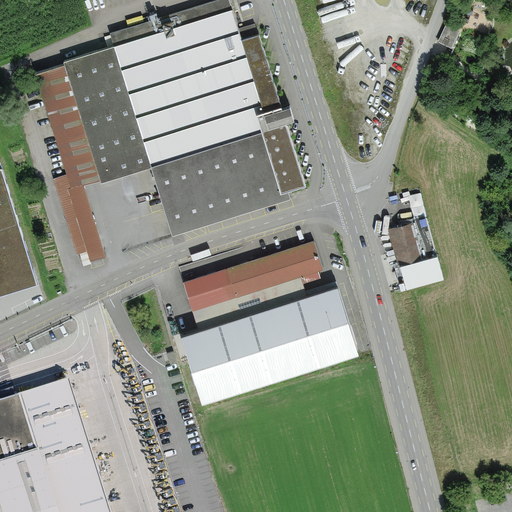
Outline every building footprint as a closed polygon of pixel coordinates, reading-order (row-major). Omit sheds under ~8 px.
[(153,168),(173,235),(292,198),(290,190),(304,185),(285,122),(291,120),(287,106),(282,107),(259,34),(243,39),(230,0),(223,0),(115,33),(119,46),(68,62),(68,65),(104,182),(153,168)] [(436,44),(449,50),(457,32),(444,26),(436,44)] [(104,182),(68,65),(51,70),(87,188),(104,182)] [(87,188),(51,70),(39,74),(70,176),(58,180),(81,256),(90,254),(92,263),(108,258),(87,188)] [(0,291),(37,280),(0,161),(0,291)] [(389,230),(398,266),(435,257),(426,221),(389,230)] [(325,272),(316,244),(185,284),(198,328),(300,297),(295,281),(302,279),(304,287),(323,282),(320,273),(325,272)] [(198,328),(176,335),(197,402),(354,354),(334,287),(300,297),(198,328)] [(174,350),(167,352),(171,362),(177,360),(174,350)] [(103,511),(64,387),(0,406),(0,511),(103,511)]
